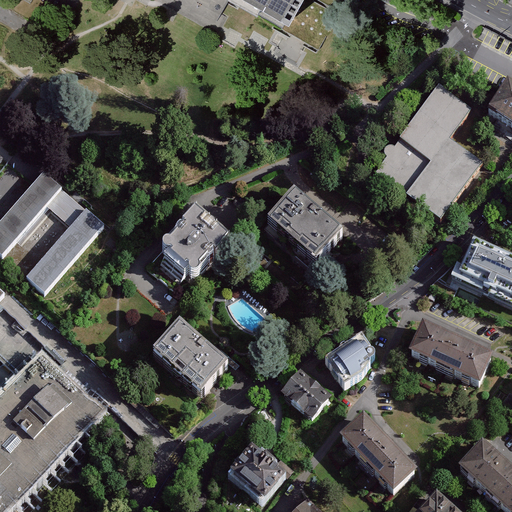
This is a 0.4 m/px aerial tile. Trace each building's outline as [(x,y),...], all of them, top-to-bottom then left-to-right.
[(237,0),(290,28),(305,0),(237,0)] [(511,88),(491,118),(511,131),(511,88)] [(451,144),(473,114),(441,90),(396,152),(393,151),(390,151),(387,154),(385,157),(386,160),(388,163),(377,178),(443,226),(485,168),(451,144)] [(23,173),(0,199),(0,224),(25,196),(43,211),(13,245),(26,256),(65,210),(23,173)] [(344,241),(294,198),(267,230),(317,273),(344,241)] [(209,228),(196,217),(182,232),(184,235),(183,236),(181,235),(177,237),(176,240),(177,243),(169,252),(166,252),(162,253),(161,256),(161,259),(163,262),(165,263),(167,263),(163,268),(184,286),(187,282),(188,284),(189,286),(192,287),(195,287),(198,285),(199,283),(200,280),(198,277),(206,269),(209,270),(212,268),(214,265),(213,261),(214,260),(217,263),(231,247),(217,235),(217,233),(217,231),(215,229),(213,228),(211,228),(209,228)] [(511,264),(475,247),(460,280),(511,303),(511,264)] [(179,332),(152,364),(202,407),(229,375),(179,332)] [(423,332),(409,364),(481,397),(496,366),(476,357),(439,340),(423,332)] [(364,343),(326,370),(346,397),(364,384),(371,373),(371,372),(373,371),(375,368),(377,366),(377,362),(375,360),(373,359),(370,360),(369,358),(372,356),(364,343)] [(0,405),(0,511),(13,511),(100,420),(39,364),(0,405)] [(302,382),(283,404),(314,430),(334,408),(302,382)] [(366,420),(341,443),(396,501),(420,478),(406,462),(382,438),(366,420)] [(494,505),(511,485),(511,476),(483,450),(460,475),(494,505)] [(253,451),(231,476),(265,505),(287,480),(277,471),(279,469),(266,458),(264,460),(253,451)] [(511,511),(511,485),(494,505),(501,511),(511,511)] [(453,511),(438,498),(425,511),(453,511)]
